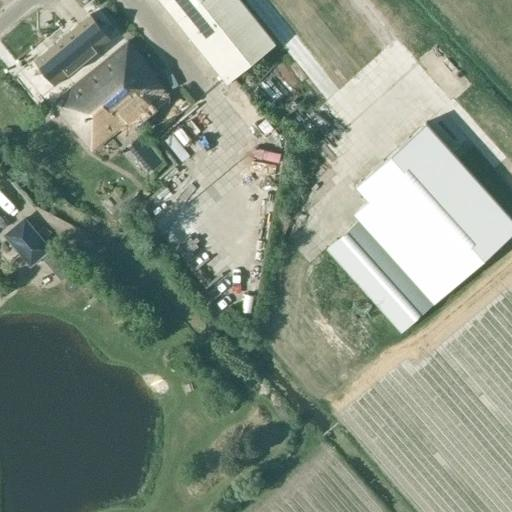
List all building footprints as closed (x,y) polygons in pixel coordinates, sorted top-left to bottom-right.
[(159,0),(227,83),(276,43),(241,0),(159,0)] [(43,58),(38,62),(58,87),(115,41),(95,16),(43,58)] [(70,90),(54,103),(94,151),(109,137),(133,119),(166,91),(153,79),(156,73),(130,40),(70,90)] [(511,217),(426,122),(355,184),(449,289),(511,234),(511,217)] [(403,332),(436,302),(360,217),(326,247),(403,332)] [(24,219),(5,235),(30,265),(50,249),(24,219)]
